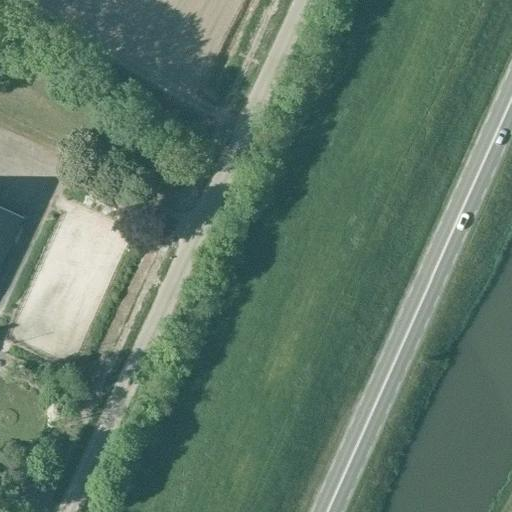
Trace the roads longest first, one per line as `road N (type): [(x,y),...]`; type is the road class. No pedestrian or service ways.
road 1 (unclassified): [(72,511),(304,0)]
road 2 (primary): [(327,511),(511,101)]
